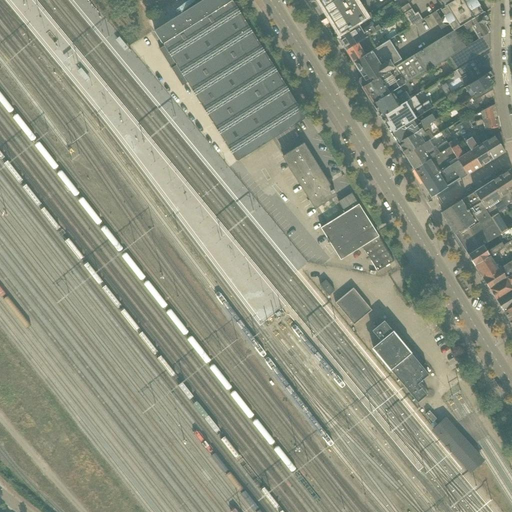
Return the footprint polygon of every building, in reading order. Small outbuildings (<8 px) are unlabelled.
[(237,162),(306,118),(291,93),(232,0),(204,0),(198,4),(195,0),(189,0),(175,11),(179,14),(154,30),(164,46),(159,49),(161,52),(170,66),(175,63),(177,65),(172,68),(183,86),(188,83),(237,162)] [(355,3),(353,0),(315,0),(324,15),(337,35),(336,35),(337,35),(339,37),(358,25),(369,18),(359,3),(354,6),(353,5),(355,3)] [(454,0),(445,6),(441,9),(444,15),(442,17),(442,18),(441,20),(436,11),(432,14),(441,30),(450,24),(454,30),(456,29),(460,27),(483,12),(480,6),(476,0),(454,0)] [(401,15),(409,27),(423,19),(418,12),(415,14),(412,8),(409,10),(401,15)] [(484,12),(483,12),(460,27),(456,29),(460,34),(472,27),(479,39),(490,32),(487,27),(489,26),(487,23),(490,22),(484,12)] [(369,35),(380,28),(378,25),(374,28),(372,25),(362,32),(358,25),(339,37),(346,50),(369,35)] [(399,88),(404,85),(408,82),(427,71),(448,57),(448,58),(466,47),(459,35),(460,34),(456,29),(454,30),(444,36),(403,61),(394,68),(389,71),(362,87),(373,104),(399,88)] [(490,49),(490,32),(479,39),(466,47),(448,58),(456,70),(456,71),(490,49)] [(354,62),(376,48),(369,35),(346,50),(354,62)] [(354,62),(363,77),(360,78),(359,82),(362,87),(389,71),(394,68),(403,61),(390,40),(376,48),(354,62)] [(456,70),(437,82),(445,95),(447,99),(450,97),(465,87),(481,77),(490,72),(492,71),(492,64),(490,49),(456,71),(456,70)] [(465,87),(468,92),(471,90),(475,95),(493,84),(490,78),(493,76),(490,72),(481,77),(465,87)] [(411,98),(408,92),(413,89),(408,82),(404,85),(399,88),(373,104),(381,117),(411,98)] [(494,89),(480,98),(473,102),(477,110),(485,105),(495,99),(494,89)] [(412,120),(416,117),(411,110),(420,104),(415,96),(411,99),(411,98),(381,117),(391,133),(412,120)] [(429,101),(416,109),(420,115),(433,108),(429,101)] [(469,119),(472,125),(474,124),(498,117),(495,104),(474,116),(469,119)] [(433,121),(435,120),(439,117),(434,107),(433,108),(420,115),(413,120),(412,120),(391,133),(397,143),(423,127),(428,124),(433,121)] [(485,130),(500,127),(498,117),(474,124),(474,126),(476,125),(477,128),(485,127),(485,130)] [(456,126),(459,131),(464,128),(460,123),(456,126)] [(431,129),(428,124),(423,127),(397,143),(405,155),(430,139),(433,138),(429,130),(431,129)] [(444,138),(450,135),(447,129),(441,133),(444,138)] [(489,140),(484,133),(483,130),(476,132),(483,143),(484,143),(493,159),(505,151),(502,131),(489,140)] [(477,147),(468,133),(463,137),(466,141),(465,141),(471,151),(471,150),(481,167),(493,159),(484,143),(483,143),(477,147)] [(405,155),(414,169),(442,151),(450,146),(448,144),(446,141),(435,148),(430,139),(405,155)] [(448,144),(450,146),(458,161),(467,175),(481,167),(471,150),(471,151),(461,157),(460,155),(462,154),(454,140),(448,144)] [(283,157),(296,176),(315,208),(336,195),(334,192),(335,192),(333,189),(333,190),(304,144),(283,157)] [(458,161),(450,146),(442,151),(414,169),(423,183),(450,165),(458,161)] [(423,183),(432,197),(447,187),(467,175),(458,161),(450,165),(423,183)] [(511,173),(510,169),(500,176),(510,191),(511,195),(511,173)] [(506,205),(510,203),(511,201),(511,195),(510,191),(500,176),(492,181),(501,197),(506,205)] [(501,197),(492,181),(474,192),(488,214),(491,217),(498,213),(507,207),(506,205),(501,197)] [(443,215),(455,235),(488,214),(474,192),(461,200),(444,211),(443,215)] [(339,202),(345,212),(321,228),(329,242),(328,243),(329,244),(330,243),(341,260),(362,246),(378,271),(394,261),(379,236),(359,204),(352,193),(339,202)] [(508,230),(498,213),(491,217),(502,234),(508,230)] [(484,245),(498,236),(502,234),(491,217),(488,214),(455,235),(468,255),(484,245)] [(502,234),(498,236),(502,243),(488,251),(484,245),(468,255),(474,265),(491,255),(491,256),(505,247),(504,245),(511,240),(511,227),(508,230),(502,234)] [(511,240),(504,245),(505,247),(491,256),(491,255),(474,265),(483,278),(507,263),(511,259),(511,240)] [(511,259),(507,263),(483,278),(489,289),(507,277),(511,274),(511,259)] [(511,290),(511,285),(511,284),(511,283),(511,274),(507,277),(489,289),(496,300),(511,290)] [(326,280),(320,284),(329,295),(335,291),(326,280)] [(372,310),(353,288),(335,303),(354,325),(372,310)] [(511,290),(496,300),(504,312),(511,306),(511,290)] [(418,402),(425,396),(427,395),(418,384),(429,375),(384,321),(372,331),(382,342),(373,349),(418,402)] [(433,323),(428,326),(435,342),(440,339),(433,323)] [(430,411),(426,414),(433,422),(437,419),(430,411)] [(482,462),(479,459),(443,420),(434,428),(474,471),(482,462)]
